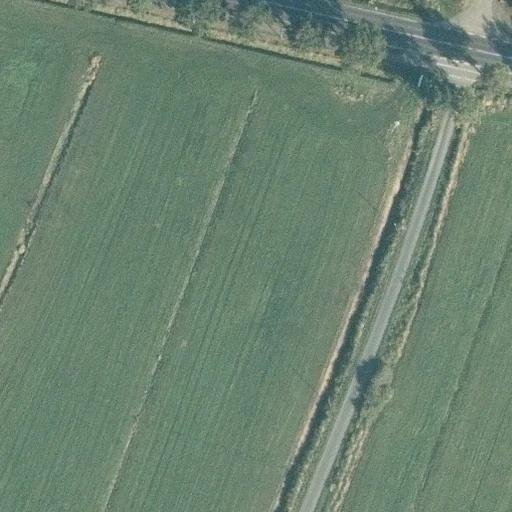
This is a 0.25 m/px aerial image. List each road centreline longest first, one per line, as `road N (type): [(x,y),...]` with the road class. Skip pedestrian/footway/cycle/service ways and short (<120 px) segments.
road 1 (residential): [(471,48),(430,184),(308,511)]
road 2 (secondary): [(252,0),(471,48)]
